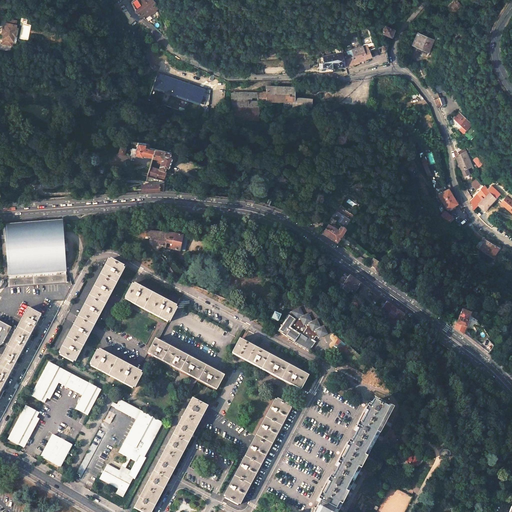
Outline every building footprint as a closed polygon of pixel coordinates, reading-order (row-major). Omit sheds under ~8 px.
[(133,0),(131,2),(136,12),(140,16),(144,19),(157,9),(156,4),(156,3),(153,0),(133,0)] [(451,6),(454,11),(462,7),(458,1),(451,6)] [(14,34),(14,29),(14,24),(13,24),(4,23),(3,23),(1,38),(1,39),(12,40),(13,35),(14,35),(14,34)] [(384,33),(390,36),(394,30),(387,26),(384,33)] [(12,40),(1,39),(1,43),(12,45),(15,43),(16,35),(14,34),(14,35),(13,35),(12,40)] [(433,42),(418,34),(413,45),(428,53),(433,42)] [(340,53),(343,67),(343,68),(371,57),(369,51),(364,52),(361,46),(351,49),(353,55),(349,57),(349,54),(346,55),(344,51),(340,53)] [(319,67),(343,67),(340,53),(333,55),(319,57),(319,67)] [(375,66),(389,62),(387,53),(373,57),(375,66)] [(201,104),(206,88),(158,73),(153,89),(201,104)] [(435,85),(438,93),(446,90),(442,82),(435,85)] [(231,108),(259,108),(259,102),(266,102),(268,102),(274,102),(280,102),(285,102),(290,102),(290,108),(294,108),(312,108),(312,99),(300,98),(293,98),(293,87),(266,87),(266,94),(258,94),(231,94),(231,95),(231,104),(231,108)] [(472,124),(459,113),(454,120),(466,131),(472,124)] [(142,157),(142,155),(152,158),(155,148),(149,147),(149,144),(138,142),(136,149),(134,155),(142,157)] [(157,162),(161,163),(159,169),(150,167),(147,175),(162,179),(165,168),(168,169),(172,157),(170,156),(171,153),(155,148),(152,158),(156,158),(156,160),(157,160),(157,162)] [(458,163),(461,171),(463,176),(469,173),(467,169),(472,167),(465,152),(464,153),(462,150),(459,152),(456,159),(458,163)] [(478,167),(482,165),(477,157),(473,159),(478,167)] [(431,170),(425,172),(428,179),(434,177),(431,170)] [(481,185),(476,179),(471,183),(477,190),(481,185)] [(159,191),(159,184),(146,185),(142,185),(143,192),(159,191)] [(485,186),(469,201),(471,203),(471,204),(473,210),(478,205),(484,210),(499,195),(491,186),(488,189),(485,186)] [(448,189),(438,195),(447,210),(457,203),(448,189)] [(501,204),(508,210),(511,213),(511,202),(506,198),(501,204)] [(341,206),(339,205),(331,219),(332,220),(336,222),(345,228),(354,216),(342,207),(341,206)] [(453,219),(445,211),(440,216),(445,219),(450,223),(453,219)] [(62,223),(5,227),(9,280),(66,275),(64,251),(67,251),(67,245),(64,245),(62,223)] [(338,232),(327,225),(322,234),(337,244),(346,232),(341,228),(338,232)] [(147,231),(146,237),(150,238),(149,242),(158,253),(162,247),(165,248),(171,249),(180,252),(180,250),(185,251),(188,238),(183,237),(183,236),(174,234),(147,231)] [(498,248),(485,240),(480,249),(493,257),(498,248)] [(124,266),(111,259),(110,261),(108,260),(78,317),(75,323),(59,353),(60,354),(59,355),(73,363),(74,361),(75,362),(84,345),(91,332),(94,326),(118,281),(125,269),(123,268),(124,266)] [(375,264),(373,267),(374,268),(375,270),(376,272),(381,275),(384,272),(377,266),(375,264)] [(66,275),(9,280),(9,287),(66,282),(66,275)] [(361,284),(349,276),(343,284),(343,285),(343,286),(344,286),(345,287),(343,290),(348,293),(349,291),(353,294),(361,284)] [(176,306),(134,284),(133,285),(132,284),(125,298),(126,299),(126,300),(168,323),(168,321),(170,322),(177,308),(176,307),(176,306)] [(380,298),(374,293),(371,297),(377,302),(380,298)] [(404,315),(388,304),(380,315),(398,327),(404,315)] [(7,347),(0,360),(0,391),(40,315),(28,308),(13,336),(14,336),(8,347),(7,347)] [(300,308),(288,313),(288,315),(283,324),(278,331),(282,334),(294,342),(293,343),(293,344),(294,343),(297,346),(298,345),(301,348),(301,347),(305,350),(305,349),(309,352),(309,351),(316,342),(313,340),(316,337),(325,335),(323,326),(320,327),(317,319),(312,321),(308,313),(304,316),(300,308)] [(457,322),(455,328),(463,334),(466,328),(468,322),(467,322),(471,314),(462,310),(457,322)] [(0,343),(3,345),(7,347),(8,347),(14,336),(13,336),(0,329),(0,343)] [(153,354),(196,377),(217,389),(224,376),(221,374),(206,366),(160,342),(155,339),(150,348),(148,352),(153,354)] [(308,376),(239,339),(233,352),(302,389),(308,376)] [(138,370),(99,350),(98,351),(97,350),(90,364),(91,365),(91,366),(133,388),(133,387),(135,388),(142,374),(141,374),(141,372),(138,370)] [(65,386),(84,396),(79,405),(78,404),(75,409),(88,415),(101,390),(49,362),(31,396),(45,403),(47,398),(50,399),(54,392),(53,391),(59,379),(67,383),(65,386)] [(208,406),(192,398),(134,508),(141,511),(151,511),(173,473),(195,430),(206,409),(208,406)] [(291,406),(277,399),(276,400),(275,400),(256,436),(245,456),(224,496),(225,496),(224,498),(238,505),(239,504),(240,504),(291,408),(290,408),(291,406)] [(162,423),(120,400),(115,408),(137,419),(118,452),(135,461),(139,454),(143,456),(162,423)] [(333,511),(363,457),(388,410),(372,402),(369,408),(367,407),(355,430),(357,431),(347,449),(345,448),(339,459),(341,461),(328,485),(326,483),(320,495),(322,496),(316,508),(313,507),(310,511),(333,511)] [(26,406),(8,439),(23,447),(25,442),(27,443),(31,436),(29,435),(34,426),(36,426),(39,419),(37,418),(39,413),(26,406)] [(52,435),(41,457),(60,467),(72,445),(52,435)] [(443,457),(444,458),(446,459),(448,458),(449,457),(450,456),(450,454),(450,452),(449,451),(447,451),(446,450),(444,451),(443,452),(442,453),(442,454),(442,456),(443,457)] [(101,471),(107,460),(100,457),(94,467),(101,471)] [(117,492),(124,496),(133,477),(129,475),(131,471),(122,466),(120,470),(108,464),(104,471),(103,473),(100,478),(119,488),(117,492)]
